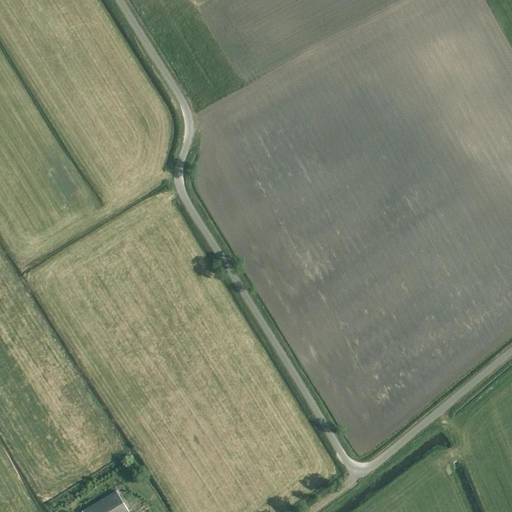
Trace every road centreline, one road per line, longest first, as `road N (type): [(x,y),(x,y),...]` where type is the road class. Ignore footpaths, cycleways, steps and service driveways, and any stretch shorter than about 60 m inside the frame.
road 1 (unclassified): [(358,476),(179,189),(186,115),(119,0)]
road 2 (unclassified): [(358,476),(511,350)]
